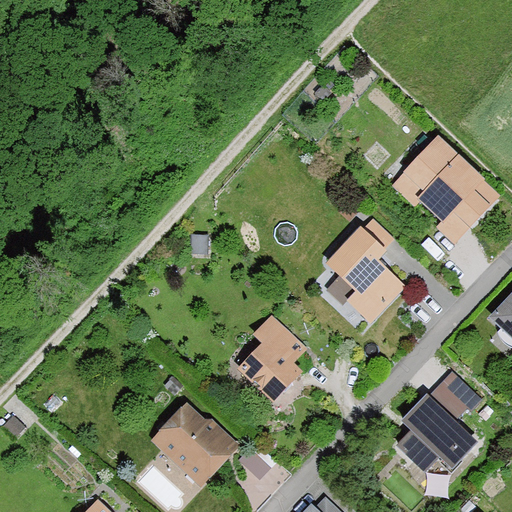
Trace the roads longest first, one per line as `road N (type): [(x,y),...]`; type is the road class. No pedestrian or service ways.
road 1 (track): [(376,0),(0,403)]
road 2 (residential): [(273,511),(511,259)]
